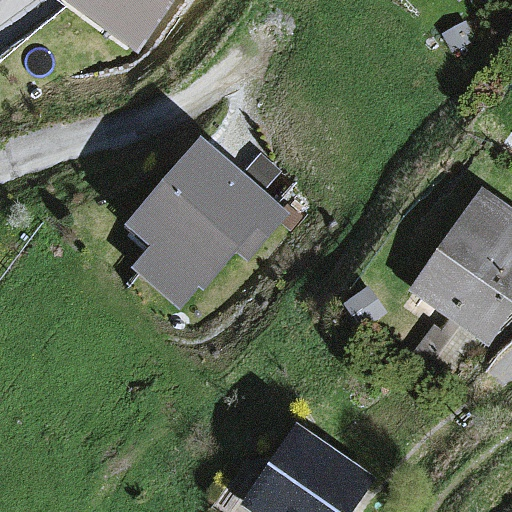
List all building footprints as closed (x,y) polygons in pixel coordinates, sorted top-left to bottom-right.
[(51,0),(50,1),(133,63),(180,0),(51,0)] [(446,0),(460,10),(468,0),(446,0)] [(282,222),(198,148),(117,239),(202,313),(282,222)] [(511,315),(511,215),(476,193),(409,299),(490,350),(511,315)] [(348,511),(370,480),(294,430),(241,510),(243,511),(348,511)]
